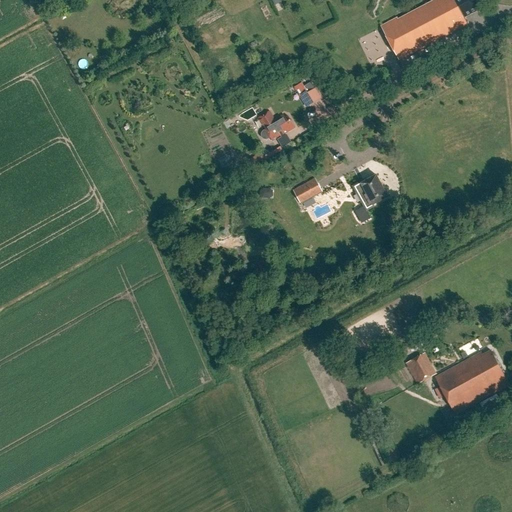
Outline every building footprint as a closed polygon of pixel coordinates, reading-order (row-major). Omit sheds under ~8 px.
[(397,18),(380,27),(398,60),(464,26),(464,20),(482,9),(476,0),(436,0),(398,20),(397,18)] [(146,17),(152,14),(149,9),(143,12),(146,17)] [(344,49),(345,38),(335,37),(334,49),(334,51),(343,52),(344,49)] [(307,107),(321,99),(311,83),(304,87),(308,93),(301,97),(307,107)] [(270,112),(258,118),(265,130),(264,131),(263,132),(262,133),(261,134),(261,135),(262,136),(262,138),(263,139),(264,140),(265,140),(267,140),(269,140),(270,139),(272,141),(294,128),(288,117),(285,118),(283,115),(275,120),(270,112)] [(245,174),(266,161),(261,153),(240,166),(245,174)] [(373,205),(387,197),(376,175),(362,183),(360,181),(352,185),(367,211),(374,208),(373,205)] [(301,204),(323,193),(316,179),(294,190),(301,204)] [(273,187),(265,189),(266,197),(275,195),(273,187)] [(227,316),(236,312),(233,307),(225,311),(227,316)] [(455,414),(509,385),(490,350),(482,354),(481,352),(435,377),(455,414)] [(405,365),(417,386),(436,376),(425,355),(405,365)]
